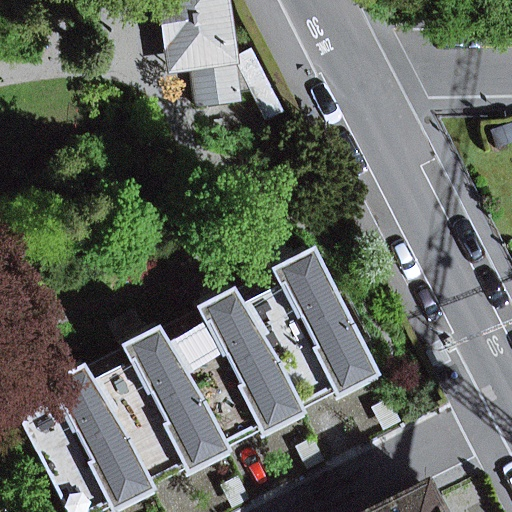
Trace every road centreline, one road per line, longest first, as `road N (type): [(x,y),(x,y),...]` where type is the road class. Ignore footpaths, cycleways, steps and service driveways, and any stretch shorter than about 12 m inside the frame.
road 1 (residential): [(511,389),(348,66)]
road 2 (residential): [(511,420),(328,511)]
road 3 (residential): [(511,69),(348,66)]
